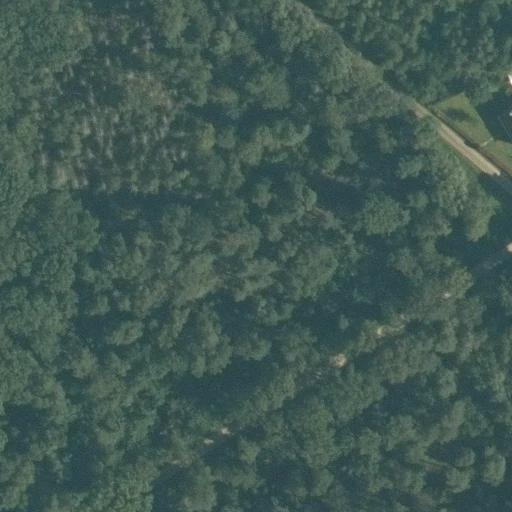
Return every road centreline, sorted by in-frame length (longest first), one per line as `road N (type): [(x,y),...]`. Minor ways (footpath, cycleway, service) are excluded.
road 1 (track): [(83,511),(511,250)]
road 2 (unclassified): [(511,191),(286,0)]
